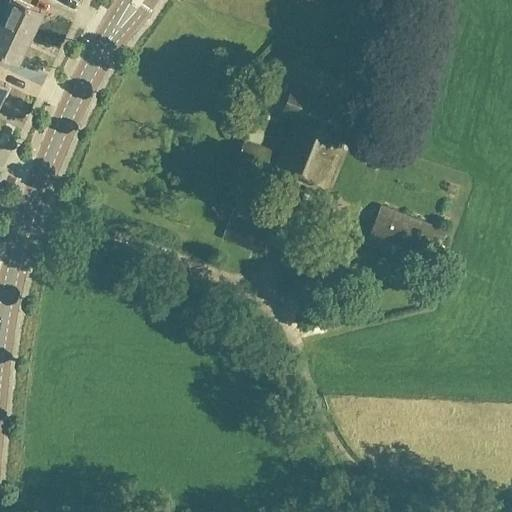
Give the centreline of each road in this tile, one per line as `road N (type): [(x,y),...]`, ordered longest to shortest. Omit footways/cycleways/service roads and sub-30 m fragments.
road 1 (track): [(511,511),(366,480),(334,445),(283,332),(260,306),(147,251),(30,212)]
road 2 (tertiary): [(12,267),(61,127),(139,0)]
